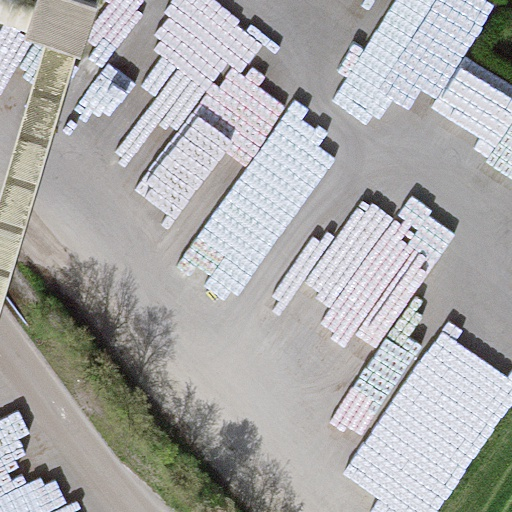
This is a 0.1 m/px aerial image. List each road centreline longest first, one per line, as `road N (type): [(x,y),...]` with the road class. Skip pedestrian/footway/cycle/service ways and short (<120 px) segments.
road 1 (track): [(271,511),(64,257),(0,198)]
road 2 (unknown): [(80,276),(187,511)]
